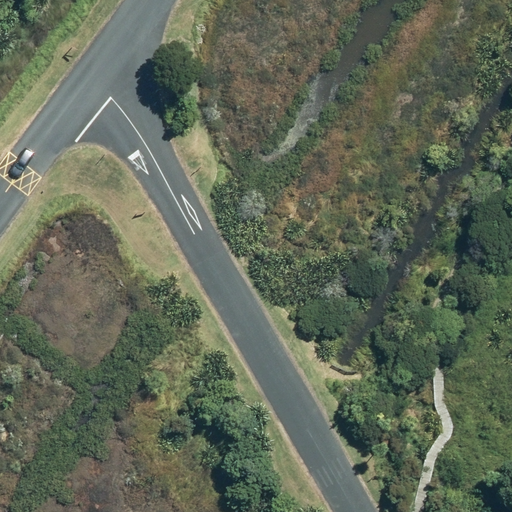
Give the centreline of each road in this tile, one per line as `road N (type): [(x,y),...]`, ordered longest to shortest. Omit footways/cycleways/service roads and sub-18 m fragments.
road 1 (unclassified): [(355,511),(147,147),(90,80)]
road 2 (unclassified): [(0,201),(90,80)]
